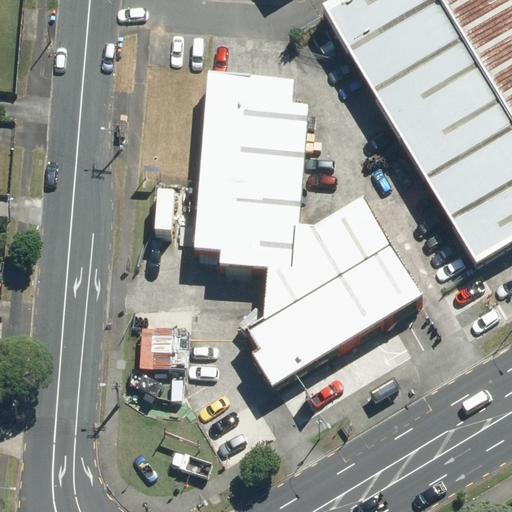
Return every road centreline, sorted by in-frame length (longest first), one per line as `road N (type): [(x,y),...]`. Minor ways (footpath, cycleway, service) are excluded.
road 1 (secondary): [(62,511),(92,0)]
road 2 (primary): [(511,390),(311,511)]
